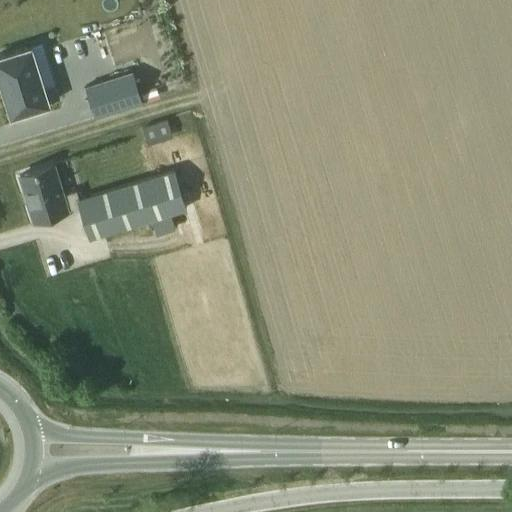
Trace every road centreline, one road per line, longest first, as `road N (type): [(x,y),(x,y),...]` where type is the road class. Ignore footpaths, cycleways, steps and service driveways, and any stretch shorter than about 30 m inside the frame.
road 1 (unclassified): [(211,511),(338,492),(511,490)]
road 2 (secondary): [(511,453),(251,453)]
road 3 (secondary): [(30,473),(251,453)]
road 4 (secondary): [(251,453),(31,434)]
